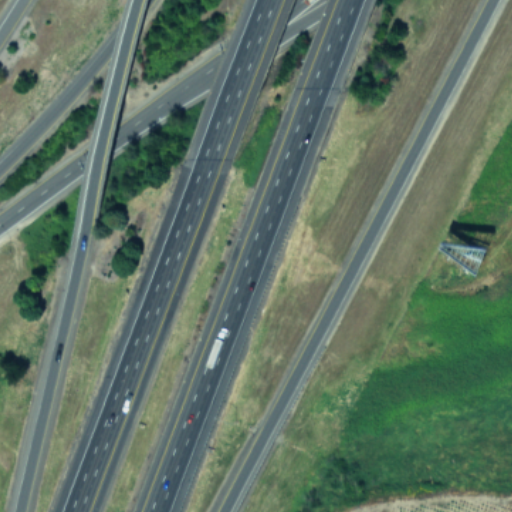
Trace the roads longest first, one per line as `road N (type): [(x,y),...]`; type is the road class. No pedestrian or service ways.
road 1 (motorway): [(220,511),(489,0)]
road 2 (motorway): [(150,511),(306,107)]
road 3 (motorway): [(208,151),(71,511)]
road 4 (motorway): [(84,230),(14,511)]
road 5 (motorway): [(140,0),(84,230)]
road 6 (motorway): [(140,0),(0,164)]
road 7 (trunk): [(146,111),(326,0)]
road 8 (trunk): [(0,218),(146,111)]
road 9 (motorway): [(146,111),(287,0)]
road 10 (motorway): [(266,0),(208,151)]
